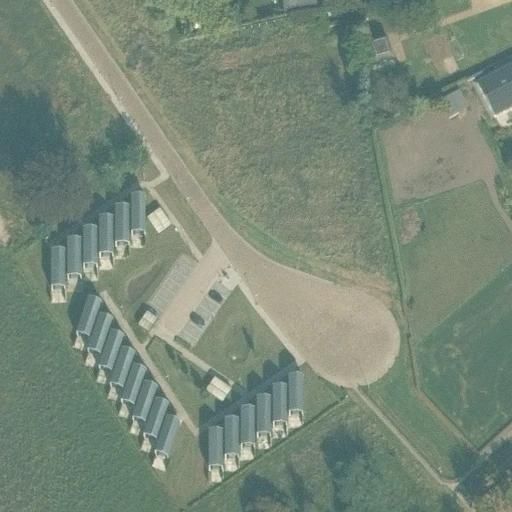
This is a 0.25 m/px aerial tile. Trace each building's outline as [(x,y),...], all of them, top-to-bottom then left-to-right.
[(316,0),(298,0),(300,15),(317,14),(316,0)] [(220,32),(242,29),(239,15),(224,18),(225,23),(219,24),(220,32)] [(386,41),(367,47),(374,68),(392,62),(386,41)] [(511,67),(476,86),(490,112),(495,118),(511,109),(511,67)] [(408,79),(395,85),(403,101),(415,95),(408,79)] [(35,245),(0,278),(0,319),(10,331),(11,331),(25,347),(26,347),(36,358),(104,296),(154,349),(182,322),(175,314),(206,285),(132,205),(60,272),(35,245)] [(237,369),(202,401),(272,476),(233,511),(302,511),(326,490),(296,458),(309,446),(237,369)] [(54,511),(51,508),(47,511),(98,511),(83,496),(66,511),(54,511)]
